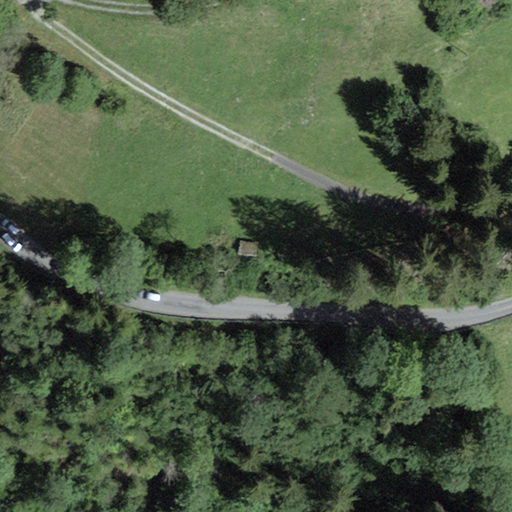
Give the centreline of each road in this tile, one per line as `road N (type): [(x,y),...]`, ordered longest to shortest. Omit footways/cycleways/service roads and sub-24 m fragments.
road 1 (track): [(511,191),(418,211),(369,201),(299,173),(135,83),(42,18),(33,0)]
road 2 (unclassified): [(0,231),(89,283),(168,304),(432,313),(511,307)]
road 3 (track): [(69,0),(163,11),(214,0)]
